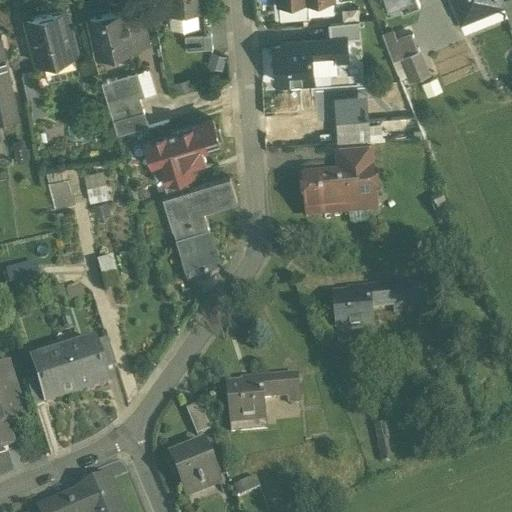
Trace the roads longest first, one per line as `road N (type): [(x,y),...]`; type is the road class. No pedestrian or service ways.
road 1 (residential): [(238,0),(255,238),(246,271),(131,433)]
road 2 (residential): [(131,433),(96,458),(0,496)]
